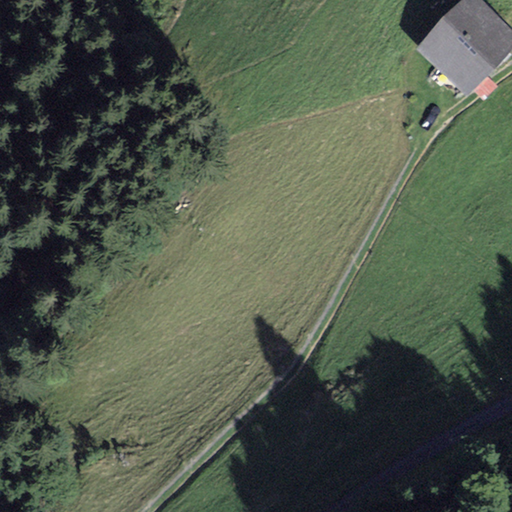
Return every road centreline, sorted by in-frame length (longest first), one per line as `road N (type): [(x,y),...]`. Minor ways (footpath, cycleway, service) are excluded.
road 1 (track): [(146,511),(295,370),(427,137),(511,67)]
road 2 (unclassified): [(339,511),(511,403)]
